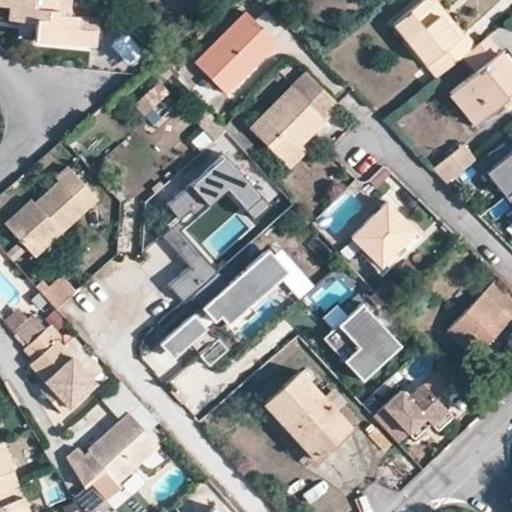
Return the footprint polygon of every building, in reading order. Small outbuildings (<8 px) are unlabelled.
[(0,0),(0,3),(7,5),(6,18),(35,21),(34,40),(95,46),(97,29),(76,28),(78,15),(59,14),(59,0),(0,0)] [(419,0),(407,10),(392,23),(434,75),(461,54),(472,46),(434,0),(419,0)] [(275,43),(243,9),(193,61),(225,92),(240,79),(258,59),(275,43)] [(461,54),(475,70),(447,92),(472,122),(511,89),(511,66),(486,34),(472,46),(461,54)] [(263,64),(258,59),(240,79),(245,84),(264,66),(263,64)] [(337,104),(305,71),(249,127),(281,159),(298,143),(300,140),(337,104)] [(134,107),(144,118),(169,94),(159,83),(134,107)] [(224,129),(222,126),(204,108),(189,122),(208,143),(224,129)] [(231,137),(237,131),(228,121),(222,126),(224,129),(231,137)] [(281,159),(288,167),(305,150),(298,143),(281,159)] [(431,167),(445,181),(474,157),(467,150),(463,143),(431,167)] [(511,183),(511,143),(483,167),(502,192),(511,183)] [(164,203),(177,217),(186,209),(192,215),(224,186),(251,215),(267,201),(220,151),(164,203)] [(5,222),(30,250),(55,227),(59,230),(94,197),(65,165),(53,176),(58,181),(34,203),(30,198),(5,222)] [(511,183),(502,192),(511,204),(511,183)] [(384,199),(349,235),(383,268),(418,233),(384,199)] [(186,209),(159,234),(187,265),(194,272),(208,260),(179,228),(192,215),(186,209)] [(30,250),(34,254),(59,230),(55,227),(30,250)] [(187,342),(198,353),(216,337),(207,325),(219,315),(226,323),(283,273),(263,250),(227,282),(216,270),(185,297),(197,311),(190,318),(187,315),(157,342),(171,357),(187,342)] [(194,272),(187,265),(166,283),(182,300),(185,297),(216,270),(217,269),(208,260),(194,272)] [(409,289),(417,281),(400,265),(393,272),(409,289)] [(75,288),(60,272),(38,290),(54,307),(75,288)] [(382,281),(373,291),(383,301),(390,309),(400,298),(382,281)] [(424,309),(470,354),(511,311),(511,299),(493,282),(459,317),(437,296),(424,309)] [(383,301),(373,291),(368,296),(377,306),(383,301)] [(397,344),(359,300),(327,329),(326,343),(358,379),(397,344)] [(17,324),(30,337),(43,325),(31,311),(17,324)] [(63,407),(97,377),(59,334),(62,330),(51,317),(43,325),(30,337),(25,341),(36,353),(31,358),(47,377),(54,385),(48,391),(63,407)] [(198,353),(208,365),(227,348),(216,337),(198,353)] [(298,372),(263,404),(311,456),(316,453),(346,425),(298,372)] [(47,377),(41,383),(48,391),(54,385),(47,377)] [(445,408),(419,380),(405,394),(398,387),(370,412),(396,440),(407,429),(423,414),(430,422),(445,408)] [(156,422),(119,381),(110,389),(129,411),(146,430),(156,422)] [(436,428),(450,414),(445,408),(430,422),(436,428)] [(119,481),(117,478),(156,442),(146,430),(129,411),(83,453),(77,447),(66,456),(83,485),(90,479),(104,495),(119,481)] [(414,437),(430,422),(423,414),(407,429),(414,437)] [(0,487),(14,482),(0,443),(0,487)] [(26,511),(14,482),(0,487),(0,511),(26,511)]
